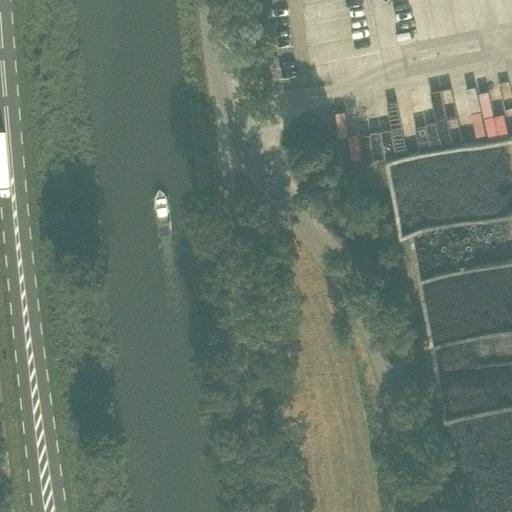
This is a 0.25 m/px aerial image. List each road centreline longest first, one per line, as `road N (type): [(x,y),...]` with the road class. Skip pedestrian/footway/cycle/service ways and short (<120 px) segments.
road 1 (unclassified): [(411,511),(403,441),(364,318),(231,128),(206,0)]
road 2 (primary): [(51,511),(5,0)]
